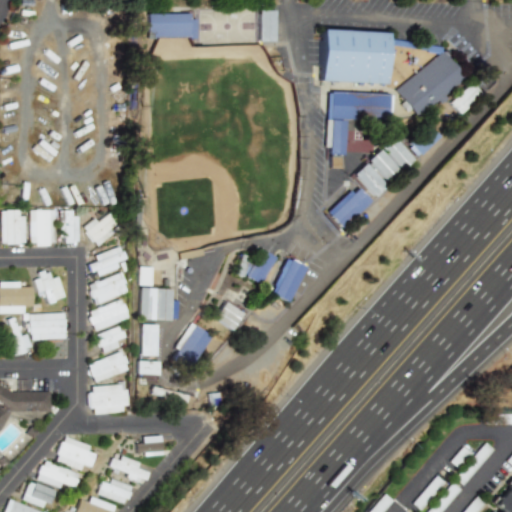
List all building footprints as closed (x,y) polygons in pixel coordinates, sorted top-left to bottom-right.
[(272,9),(256,9),(256,41),(272,41),(272,9)] [(192,36),(192,12),(143,12),(143,36),(192,36)] [(316,81),(383,83),(385,31),(318,29),(316,81)] [(464,80),(441,51),(390,90),(413,120),(464,80)] [(445,102),(456,114),(478,93),(467,82),(445,102)] [(323,92),(321,154),(324,154),(323,167),(339,167),(341,118),(387,120),(388,94),(323,92)] [(434,137),(423,126),(403,146),(414,157),(434,137)] [(410,159),(388,136),(376,147),(398,170),(410,159)] [(395,172),(375,149),(363,160),(383,183),(395,172)] [(381,185),(360,163),(348,174),(369,196),(381,185)] [(321,212),(335,227),(365,200),(351,185),(321,212)] [(21,217),(14,217),(14,210),(0,210),(0,244),(22,244),(21,217)] [(50,245),(49,210),(25,210),(26,245),(50,245)] [(56,210),(56,241),(76,241),(75,217),(68,217),(68,210),(56,210)] [(107,228),(115,223),(108,212),(94,221),(92,218),(80,226),(93,246),(112,235),(107,228)] [(92,277),(117,268),(115,263),(123,260),(118,246),(92,256),(94,261),(87,263),(92,277)] [(228,271),(253,284),(267,256),(256,250),(252,258),(238,251),(228,271)] [(264,292),(281,300),(298,265),(280,257),(264,292)] [(135,284),(148,284),(148,266),(135,266),(135,284)] [(55,276),(48,278),(46,272),(30,277),(36,297),(42,295),(44,303),(62,298),(55,276)] [(126,291),(118,272),(84,286),(93,305),(126,291)] [(0,313),(21,313),(20,306),(29,306),(28,287),(16,287),(16,282),(0,282),(0,313)] [(167,319),(168,288),(136,287),(136,319),(167,319)] [(126,320),(121,301),(85,310),(90,329),(126,320)] [(209,318),(227,330),(238,313),(219,301),(209,318)] [(62,338),(62,313),(25,314),(26,340),(62,338)] [(186,367),(207,335),(187,322),(166,355),(186,367)] [(137,354),(157,354),(157,323),(137,323),(137,354)] [(123,346),(117,327),(93,334),(99,353),(123,346)] [(10,354),(27,350),(24,336),(7,339),(10,354)] [(126,370),(120,351),(84,364),(91,382),(126,370)] [(134,377),(155,377),(155,360),(134,360),(134,377)] [(124,413),(122,384),(87,386),(88,414),(124,413)] [(48,392),(9,391),(0,386),(0,425),(2,421),(9,418),(35,418),(48,412),(48,392)] [(185,393),(150,387),(148,396),(183,402),(185,393)] [(494,424),(511,423),(511,413),(494,414),(494,424)] [(139,444),(132,444),(132,452),(158,451),(158,436),(139,436),(139,444)] [(52,461),(78,470),(80,463),(89,466),(95,450),(60,437),(52,461)] [(455,477),(461,483),(491,450),(485,444),(455,477)] [(141,484),(145,472),(134,468),(136,463),(117,456),(115,461),(108,458),(104,467),(124,475),(123,478),(141,484)] [(33,479),(56,488),(58,482),(71,487),(76,474),(40,460),(33,479)] [(441,481),(433,475),(412,505),(420,510),(441,481)] [(127,485),(107,479),(105,484),(97,481),(93,495),(122,504),(127,485)] [(46,509),(52,490),(26,481),(19,499),(46,509)] [(511,511),(511,482),(493,508),(494,508),(491,511),(511,511)] [(438,511),(459,491),(451,484),(424,511),(438,511)] [(75,499),(71,511),(108,511),(111,505),(86,497),(84,502),(75,499)] [(461,511),(475,511),(482,505),(474,498),(461,511)]
